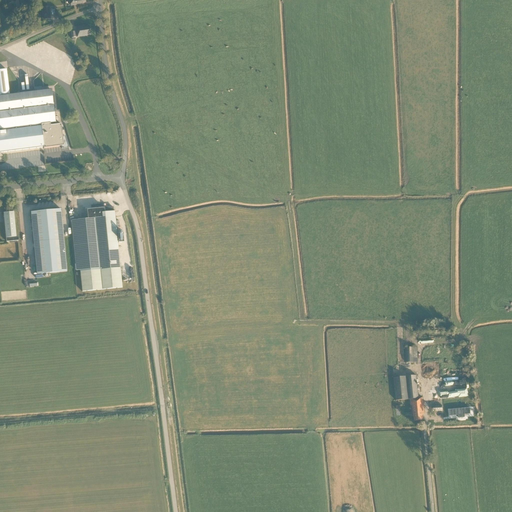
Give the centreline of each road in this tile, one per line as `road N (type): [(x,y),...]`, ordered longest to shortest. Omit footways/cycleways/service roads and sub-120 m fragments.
road 1 (tertiary): [(176,511),(138,232),(122,177)]
road 2 (tertiary): [(122,177),(125,137),(99,0)]
road 3 (tertiary): [(122,177),(0,188)]
